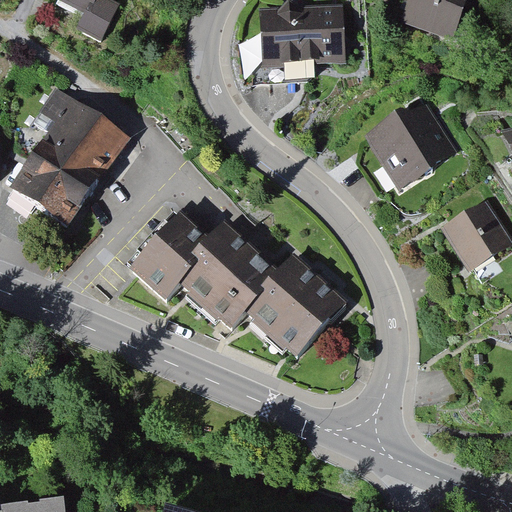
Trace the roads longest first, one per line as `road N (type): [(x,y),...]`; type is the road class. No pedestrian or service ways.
road 1 (residential): [(365,435),(392,360),(386,301),(354,238),(327,206),(253,149),(211,97),(202,48),(218,0)]
road 2 (tertiary): [(365,435),(326,430),(53,313)]
road 3 (unclassified): [(53,313),(178,166)]
road 4 (tertiary): [(511,508),(389,457),(365,435)]
